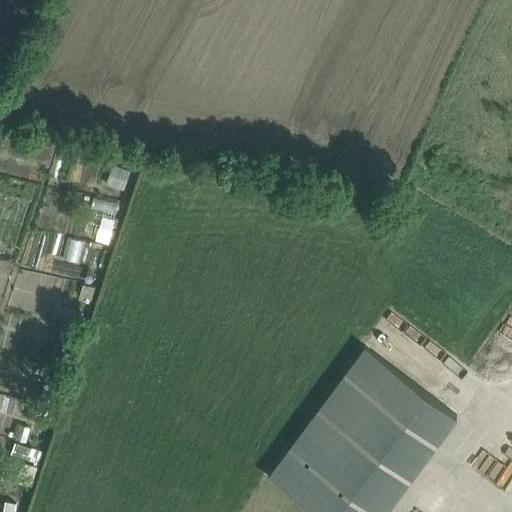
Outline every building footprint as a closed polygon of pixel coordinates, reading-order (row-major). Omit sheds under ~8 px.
[(112,164),(106,184),(123,190),(130,171),(112,164)] [(103,217),(96,240),(109,244),(116,221),(103,217)] [(81,261),(87,241),(70,237),(65,257),(81,261)] [(85,284),(82,296),(94,299),(97,287),(85,284)] [(62,324),(58,339),(64,341),(68,325),(62,324)] [(374,324),(263,472),(316,511),(378,511),(467,393),(374,324)] [(63,345),(60,357),(74,360),(77,349),(63,345)] [(43,363),(41,375),(52,377),(55,366),(43,363)] [(47,381),(40,404),(51,407),(57,384),(47,381)] [(37,404),(34,417),(50,422),(54,408),(51,407),(40,404),(37,404)] [(19,424),(15,439),(26,443),(31,427),(19,424)] [(15,443),(12,453),(39,463),(43,452),(15,443)] [(22,462),(15,482),(31,487),(38,468),(22,462)]
